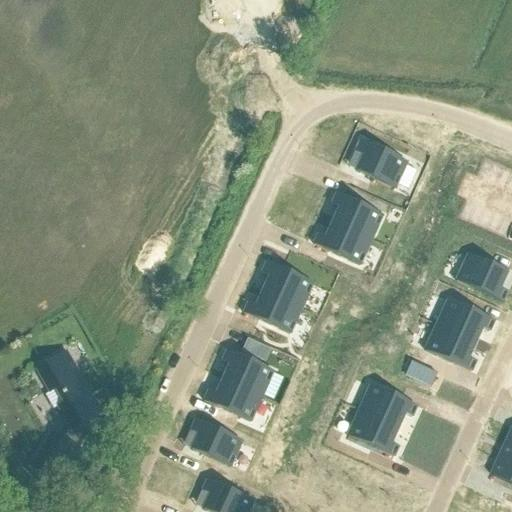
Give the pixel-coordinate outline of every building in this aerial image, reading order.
[(358,142),(353,154),(361,157),(354,173),(395,192),(407,165),(358,142)] [(335,194),(329,205),(337,209),(330,223),(372,242),(383,216),(335,194)] [(316,233),(311,245),(360,267),(372,242),(330,223),(324,237),(316,233)] [(481,241),(476,253),(496,262),(501,250),(481,241)] [(466,256),(454,283),(503,305),(508,293),(500,290),(507,274),(466,256)] [(264,264),(259,275),(267,279),(260,292),(301,312),(313,287),(264,264)] [(246,303),(241,315),(290,337),(301,312),(260,292),(254,307),(246,303)] [(446,301),(434,326),(476,345),(482,331),(490,335),(495,323),(446,301)] [(434,326),(423,351),(471,374),(477,363),(469,359),(476,345),(434,326)] [(225,351),(220,362),(227,366),(221,380),(262,399),(274,374),(225,351)] [(70,473),(78,458),(81,453),(78,451),(87,436),(81,426),(101,415),(66,352),(35,370),(49,395),(44,397),(52,412),(57,409),(65,423),(56,438),(51,435),(47,441),(31,469),(58,484),(66,471),(70,473)] [(383,383),(386,375),(368,367),(365,374),(383,383)] [(207,391),(202,402),(250,424),(262,399),(221,380),(214,394),(207,391)] [(368,386),(357,412),(399,431),(405,417),(413,420),(418,409),(368,386)] [(116,403),(112,412),(130,420),(134,411),(116,403)] [(357,412),(346,437),(394,460),(399,449),(392,445),(399,431),(357,412)] [(195,422),(190,433),(198,436),(191,452),(228,469),(241,443),(195,422)] [(511,447),(505,445),(498,460),(511,466),(511,447)] [(511,466),(498,460),(491,476),(511,486),(511,466)] [(206,482),(201,493),(209,496),(202,511),(248,511),(253,503),(206,482)]
